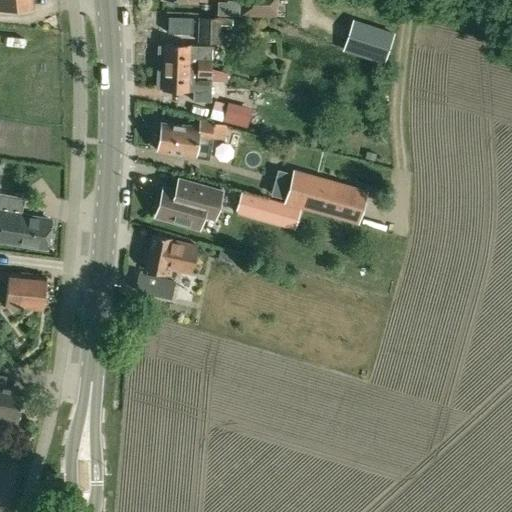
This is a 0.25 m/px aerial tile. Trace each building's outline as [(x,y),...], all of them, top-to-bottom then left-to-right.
[(31,6),(30,0),(0,0),(1,9),(31,6)] [(242,0),(242,13),(275,14),(275,0),(242,0)] [(233,17),(221,17),(199,16),(197,42),(220,43),(221,25),(233,25),(233,17)] [(393,33),(353,19),(343,50),(383,63),(393,33)] [(263,33),(263,41),(275,41),(275,33),(263,33)] [(157,66),(211,68),(212,45),(190,45),(190,44),(164,43),(164,46),(158,46),(157,66)] [(211,68),(157,66),(157,86),(162,86),(162,89),(188,90),(188,87),(195,87),(194,101),(210,101),(211,68)] [(224,112),(221,121),(246,128),(251,110),(226,104),(224,112)] [(211,109),(209,117),(220,120),(221,121),(224,112),(211,109)] [(195,126),(181,124),(161,121),(157,149),(209,157),(212,136),(225,138),(225,139),(230,140),(232,132),(226,131),(226,125),(196,121),(195,126)] [(364,157),(374,160),(376,154),(366,151),(364,157)] [(366,192),(292,171),(283,204),(282,205),(299,210),(357,226),(366,192)] [(155,216),(198,228),(202,215),(213,218),(221,191),(179,179),(176,190),(163,187),(155,216)] [(0,204),(23,205),(24,192),(0,191),(0,204)] [(242,192),(239,202),(251,205),(248,215),(294,228),(299,210),(282,205),(283,204),(242,192)] [(0,239),(45,247),(50,219),(0,210),(0,239)] [(170,268),(191,272),(197,245),(171,240),(171,238),(153,234),(149,249),(145,249),(142,262),(146,263),(145,269),(158,272),(153,294),(170,298),(174,281),(168,279),(170,268)] [(41,309),(46,307),(47,295),(44,293),(45,277),(0,271),(0,302),(4,303),(3,304),(6,305),(12,312),(20,306),(41,309)] [(0,416),(15,419),(20,391),(2,387),(3,385),(0,384),(0,416)]
